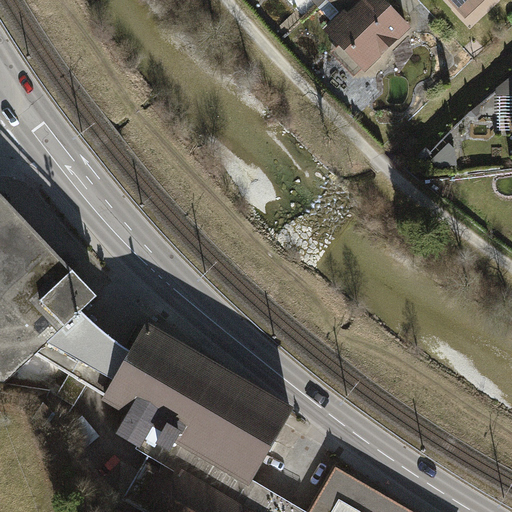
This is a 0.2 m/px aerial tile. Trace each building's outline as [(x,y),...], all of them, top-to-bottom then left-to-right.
[(372,0),(332,0),(329,4),(345,21),(326,38),(341,54),(334,60),(355,83),(363,76),(367,81),(414,37),(379,0),(372,0)] [(448,0),(466,19),(486,0),(448,0)] [(511,95),(511,94),(511,74),(495,88),(496,96),(511,95)] [(431,169),(456,165),(454,150),(448,144),(430,161),(431,169)] [(0,380),(6,381),(37,351),(79,311),(87,304),(95,296),(0,196),(0,380)] [(95,388),(103,393),(128,351),(116,340),(79,311),(37,351),(70,372),(56,395),(64,400),(73,405),(87,383),(95,388)] [(293,410),(145,323),(128,351),(103,393),(100,400),(126,415),(114,434),(140,449),(153,426),(250,483),(293,410)] [(56,413),(43,403),(33,416),(46,426),(56,413)] [(124,501),(142,511),(159,511),(182,473),(249,511),(300,511),(276,498),(250,483),(153,426),(140,449),(151,456),(124,501)] [(417,511),(335,464),(306,511),(417,511)] [(249,511),(182,473),(159,511),(249,511)]
